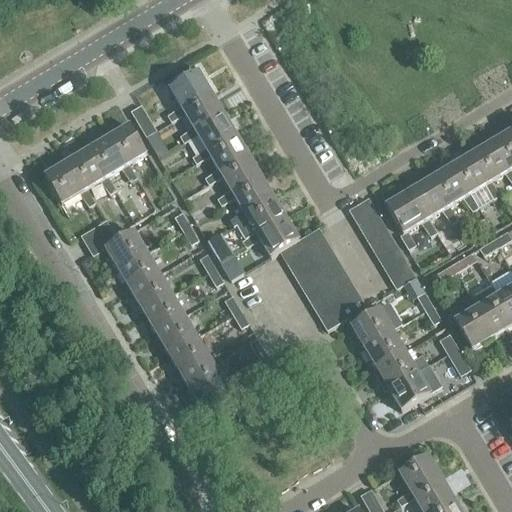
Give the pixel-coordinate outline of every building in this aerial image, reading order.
[(193,65),(164,82),(170,91),(198,74),(193,65)] [(183,114),(211,97),(198,76),(170,93),(180,111),(183,114)] [(148,93),(139,102),(145,109),(155,99),(148,93)] [(224,118),(211,97),(183,114),(180,111),(167,120),(171,126),(185,118),(193,132),(195,135),(224,118)] [(146,141),(156,135),(141,110),(131,116),(146,141)] [(197,139),(205,153),(208,156),(236,139),(224,118),(195,135),(193,132),(180,141),(184,147),(197,139)] [(164,119),(158,123),(162,130),(169,126),(164,119)] [(125,171),(122,173),(131,186),(137,182),(129,168),(147,158),(130,129),(108,142),(125,171)] [(505,178),(511,187),(511,134),(492,147),(509,175),(505,178)] [(249,160),(236,139),(208,156),(205,153),(192,162),(196,168),(210,160),(218,174),(220,177),(249,160)] [(125,171),(108,142),(87,155),(104,183),(101,185),(110,199),(116,195),(108,181),(122,173),(125,171)] [(471,160),(488,188),(484,190),(493,203),(500,199),(492,186),(505,178),(509,175),(492,147),(471,160)] [(104,183),(87,155),(66,167),(83,196),(80,198),(89,211),(96,207),(87,194),(101,185),(104,183)] [(261,181),(249,160),(220,177),(218,174),(205,183),(209,189),(222,181),(230,195),(233,198),(261,181)] [(471,198),(484,190),(488,188),(471,160),(450,172),(467,200),(463,203),(472,216),(479,212),(471,198)] [(83,196),(66,167),(45,180),(62,209),(80,198),(83,196)] [(450,211),(463,203),(467,200),(450,172),(429,185),(446,213),(442,215),(451,228),(458,224),(450,211)] [(274,202),(261,181),(233,198),(230,195),(217,204),(221,210),(235,202),(243,215),(245,219),(274,202)] [(429,223),(442,215),(446,213),(429,185),(408,197),(425,226),(421,228),(430,241),(437,237),(429,223)] [(425,226),(408,197),(386,210),(403,238),(400,240),(408,254),(416,249),(408,236),(421,228),(425,226)] [(286,223),(274,202),(245,219),(243,215),(230,225),(234,231),(237,229),(246,243),(255,236),(258,240),(286,223)] [(349,214),(355,225),(375,213),(368,203),(349,214)] [(375,213),(355,225),(361,235),(381,223),(375,213)] [(183,236),(191,231),(183,217),(175,222),(183,236)] [(299,245),(299,244),(286,223),(258,240),(255,236),(246,243),(242,246),(246,252),(260,244),(271,262),(280,256),(299,245)] [(361,235),(367,244),(386,233),(381,223),(361,235)] [(479,239),(489,233),(484,224),(474,230),(479,239)] [(87,250),(112,235),(106,225),(81,240),(87,250)] [(192,249),(199,245),(191,231),(183,236),(192,249)] [(306,255),(325,243),(319,232),(316,234),(300,244),(306,255)] [(372,254),(392,242),(386,233),(367,244),(372,254)] [(93,260),(106,252),(118,274),(147,257),(134,235),(118,245),(112,235),(87,250),(93,260)] [(498,252),(511,244),(507,236),(493,245),(498,252)] [(214,243),(208,246),(220,266),(232,259),(220,240),(214,243)] [(372,254),(378,264),(398,252),(392,242),(372,254)] [(331,253),(325,243),(306,255),(312,264),(331,253)] [(299,245),(280,256),(286,267),(306,255),(300,244),(299,244),(299,245)] [(484,261),(498,252),(493,245),(479,253),(484,261)] [(398,252),(378,264),(384,273),(404,261),(398,252)] [(337,262),(331,253),(312,264),(318,274),(337,262)] [(312,264),(306,255),(286,267),(292,276),(312,264)] [(131,295),(159,278),(147,257),(118,274),(131,295)] [(208,277),(216,273),(208,259),(200,264),(208,277)] [(224,264),(230,282),(244,277),(239,260),(224,264)] [(384,273),(390,283),(409,271),(404,261),(384,273)] [(456,277),(469,269),(465,261),(451,270),(456,277)] [(318,274),(323,283),(343,272),(337,262),(318,274)] [(318,274),(312,264),(292,276),(297,286),(318,274)] [(442,286),(456,277),(451,270),(437,278),(442,286)] [(390,283),(396,293),(396,294),(416,282),(409,271),(390,283)] [(348,281),(343,272),(323,283),(329,293),(348,281)] [(217,291),(224,287),(216,273),(208,277),(217,291)] [(303,296),(323,283),(318,274),(297,286),(303,296)] [(131,295),(143,316),(172,299),(159,278),(131,295)] [(348,281),(329,293),(335,303),(354,291),(348,281)] [(303,296),(309,305),(329,293),(323,283),(303,296)] [(360,300),(354,291),(335,303),(341,312),(360,300)] [(511,291),(497,300),(511,324),(511,291)] [(315,315),(335,303),(329,293),(309,305),(315,315)] [(426,315),(433,310),(425,297),(417,301),(426,315)] [(156,337),(185,320),(172,299),(143,316),(156,337)] [(341,312),(347,323),(367,311),(366,310),(360,300),(341,312)] [(494,341),(511,329),(511,324),(497,300),(476,312),(494,341)] [(233,319),(241,315),(233,301),(225,306),(233,319)] [(321,324),(341,312),(335,303),(315,315),(321,324)] [(393,335),(401,329),(395,319),(387,325),(375,306),(367,311),(348,323),(352,329),(351,330),(364,352),(393,335)] [(473,306),(464,312),(468,318),(455,325),(472,354),(494,341),(476,312),(473,306)] [(434,329),(441,324),(433,310),(426,315),(434,329)] [(341,312),(321,324),(327,335),(331,333),(347,323),(341,312)] [(242,333),(249,329),(241,315),(233,319),(242,333)] [(169,358),(197,341),(185,320),(156,337),(169,358)] [(377,373),(405,356),(393,335),(364,352),(377,373)] [(446,355),(456,349),(450,339),(440,345),(446,355)] [(181,379),(210,362),(197,341),(169,358),(181,379)] [(258,361),(266,357),(258,343),(250,347),(258,361)] [(461,380),(471,374),(456,349),(446,355),(461,380)] [(422,360),(411,366),(405,356),(377,373),(374,376),(380,387),(384,385),(389,394),(418,377),(428,370),(422,360)] [(267,375),(274,370),(266,357),(258,361),(267,375)] [(194,400),(222,383),(210,362),(181,379),(194,400)] [(402,415),(431,398),(418,377),(389,394),(402,415)] [(207,421),(235,404),(222,383),(194,400),(207,421)] [(399,477),(410,495),(412,498),(441,481),(428,460),(399,477)] [(437,511),(453,502),(441,481),(412,498),(410,495),(397,504),(401,511),(415,502),(420,511),(437,511)] [(367,511),(381,511),(371,494),(360,500),(367,511)] [(458,510),(453,502),(437,511),(463,511),(462,508),(458,510)]
